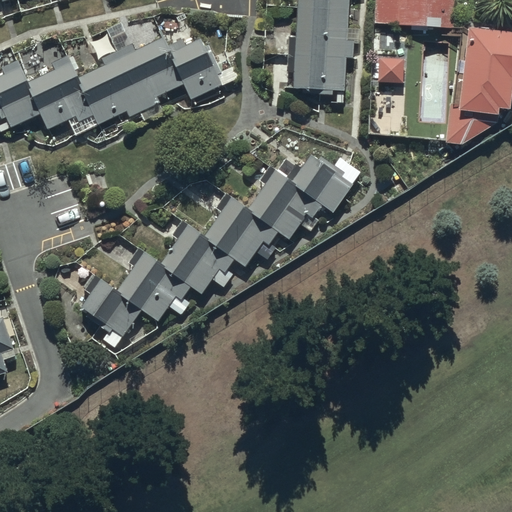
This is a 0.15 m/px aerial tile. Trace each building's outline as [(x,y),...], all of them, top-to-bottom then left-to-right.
[(288,82),(295,83),(295,85),(304,86),(304,90),(334,93),(334,88),(347,89),(349,58),(357,58),(357,44),(362,44),(363,24),(351,24),(351,0),(299,0),(298,36),(290,36),(289,53),(284,53),(283,67),(289,67),(288,82)] [(457,0),(378,0),(378,20),(457,23),(457,0)] [(511,27),(473,23),(463,103),(456,102),(449,138),(465,140),(501,120),(503,103),(511,103),(511,27)] [(6,72),(0,74),(0,98),(11,125),(44,111),(50,126),(77,115),(80,122),(98,114),(101,122),(129,111),(130,115),(163,101),(159,93),(188,82),(193,96),(241,76),(236,64),(218,71),(204,36),(186,44),(184,37),(171,43),(167,33),(135,46),(133,41),(101,55),(105,64),(80,74),(72,53),(54,60),(56,67),(30,78),(20,56),(2,63),(6,72)] [(405,56),(381,56),(381,80),(406,80),(405,56)] [(291,237),(301,223),(312,231),(321,218),(317,216),(325,204),(333,210),(360,171),(352,166),(347,173),(315,150),(304,165),(298,161),(290,172),(275,162),(262,180),(266,182),(251,204),(229,189),(217,206),(222,209),(207,231),(185,216),(174,232),(178,235),(163,257),(143,243),(132,259),(136,262),(119,286),(99,272),(88,288),(92,291),(82,305),(111,326),(104,337),(117,346),(142,309),(161,321),(172,305),(184,313),(191,302),(186,298),(194,286),(204,293),(214,279),(225,287),(234,274),(229,270),(237,258),(247,264),(257,250),(269,259),(278,246),(272,242),(280,230),(291,237)] [(3,312),(0,313),(0,373),(10,370),(6,356),(17,353),(3,312)]
